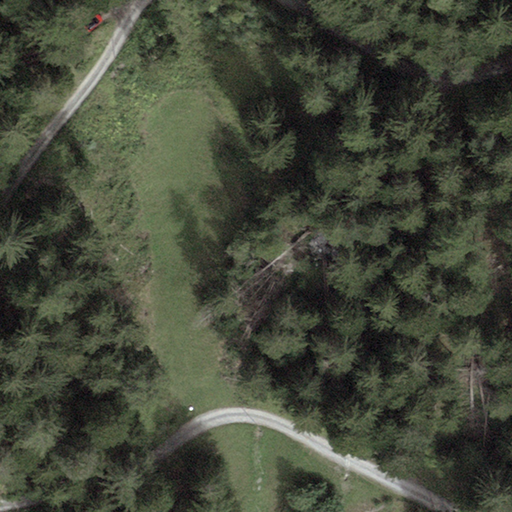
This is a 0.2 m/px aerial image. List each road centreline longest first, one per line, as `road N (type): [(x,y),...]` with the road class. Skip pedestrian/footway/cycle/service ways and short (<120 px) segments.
road 1 (track): [(453,511),(280,424),(247,416),(197,425),(136,474),(0,507)]
road 2 (track): [(0,204),(97,75),(139,0)]
road 3 (track): [(291,0),(418,76),(479,77),(511,66)]
